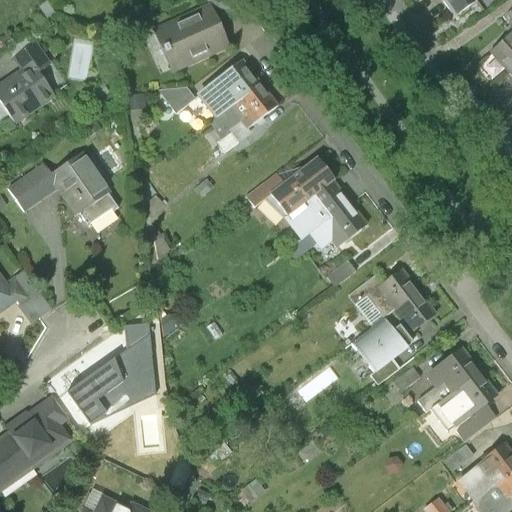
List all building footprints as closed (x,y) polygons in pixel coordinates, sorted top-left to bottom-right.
[(203,0),(208,9),(213,20),(246,5),(243,0),(203,0)] [(430,0),(441,15),(446,11),(450,17),(474,0),(430,0)] [(204,11),(155,33),(173,72),(222,49),(204,11)] [(511,35),(490,55),(507,74),(511,68),(511,12),(505,18),(511,23),(511,35)] [(46,68),(32,48),(11,63),(19,75),(29,69),(34,76),(46,68)] [(241,64),(197,98),(213,120),(216,118),(258,86),(241,64)] [(51,100),(34,76),(29,69),(19,75),(0,88),(0,111),(11,127),(51,100)] [(276,109),(258,86),(216,118),(226,132),(238,123),(245,132),(276,109)] [(183,91),(155,94),(173,117),(192,102),(183,91)] [(4,193),(20,216),(56,192),(74,219),(76,218),(86,232),(115,212),(105,197),(106,197),(79,157),(48,178),(41,167),(4,193)] [(315,160),(282,186),(268,197),(269,198),(262,203),(282,222),(285,219),(313,197),(332,183),(333,182),(315,160)] [(275,176),(244,199),(252,210),(262,203),(269,198),(268,197),(282,186),(275,176)] [(212,189),(206,181),(195,190),(202,198),(212,189)] [(308,236),(330,220),(349,206),(332,183),(313,197),(285,219),(302,241),(308,236)] [(164,208),(155,198),(147,205),(156,215),(164,208)] [(349,206),(330,220),(308,236),(316,246),(319,250),(329,242),(335,249),(365,227),(349,206)] [(157,235),(151,239),(155,265),(169,255),(157,235)] [(316,246),(308,236),(302,241),(287,252),(294,262),(316,246)] [(354,273),(345,262),(325,278),(333,289),(354,273)] [(400,271),(385,283),(355,307),(371,329),(382,321),(390,315),(417,294),(400,271)] [(379,274),(347,297),(355,307),(385,283),(379,274)] [(49,314),(22,275),(12,282),(27,303),(18,310),(29,327),(49,314)] [(18,310),(27,303),(12,282),(4,288),(0,281),(0,315),(14,305),(18,310)] [(434,316),(417,294),(390,315),(399,327),(398,328),(405,338),(434,316)] [(145,313),(121,330),(131,343),(154,326),(145,313)] [(175,326),(167,316),(157,323),(161,337),(175,326)] [(350,346),(372,375),(390,361),(410,346),(405,339),(405,338),(398,328),(391,333),(382,321),(371,329),(350,346)] [(220,336),(212,324),(205,329),(213,341),(220,336)] [(436,388),(444,399),(478,374),(461,352),(428,377),(436,388)] [(95,380),(68,399),(92,432),(130,404),(108,373),(118,366),(111,356),(89,372),(95,380)] [(372,375),(369,378),(376,388),(398,371),(390,361),(372,375)] [(411,369),(392,383),(400,393),(419,379),(411,369)] [(495,396),(478,374),(444,399),(429,411),(447,433),(467,418),(481,407),(495,396)] [(436,388),(416,403),(425,414),(429,411),(444,399),(436,388)] [(7,438),(0,442),(0,492),(68,446),(57,429),(64,424),(49,401),(3,432),(7,438)] [(470,421),(453,434),(462,445),(493,422),(481,407),(467,418),(470,421)] [(201,438),(209,450),(220,443),(211,431),(201,438)] [(511,474),(511,455),(504,445),(473,467),(475,470),(458,483),(473,503),(511,474)] [(463,448),(442,463),(450,473),(470,459),(463,448)] [(385,461),(381,470),(386,477),(396,476),(399,468),(394,461),(385,461)] [(510,511),(511,511),(511,474),(473,503),(472,504),(477,511),(510,511)] [(264,494),(255,482),(241,493),(250,505),(264,494)] [(142,511),(130,506),(127,511),(90,494),(81,511),(142,511)] [(437,502),(423,511),(450,511),(446,505),(442,508),(437,502)]
